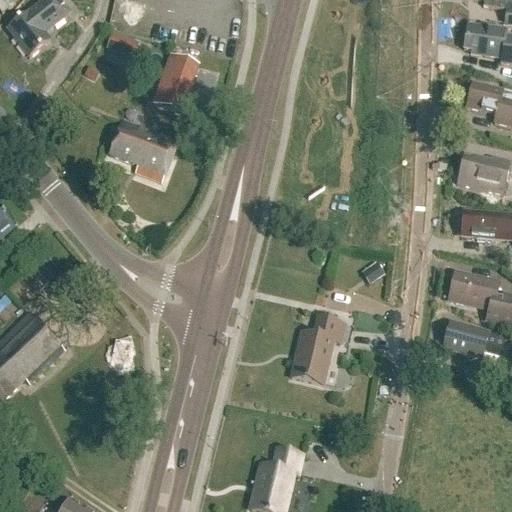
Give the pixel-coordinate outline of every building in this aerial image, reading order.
[(14,9),(8,0),(0,0),(0,15),(1,17),(14,9)] [(28,62),(50,45),(45,37),(70,18),(56,0),(42,0),(45,3),(6,32),(28,62)] [(511,0),(464,0),(464,2),(482,5),(481,11),(503,15),(500,30),(511,31),(511,0)] [(478,31),(466,30),(467,25),(466,25),(461,54),(483,57),(483,61),(500,63),(499,68),(511,70),(511,42),(503,41),(504,35),(493,33),(493,29),(479,27),(478,31)] [(154,107),(180,116),(193,81),(167,71),(154,107)] [(495,119),(493,127),(509,131),(511,121),(511,120),(511,97),(502,95),(471,88),(465,112),(495,119)] [(162,186),(177,146),(121,126),(109,159),(137,170),(134,176),(162,186)] [(489,166),(463,160),(457,188),(501,198),(509,167),(493,163),(489,166)] [(493,246),(493,243),(511,243),(511,221),(494,220),(495,219),(462,216),(462,222),(459,222),(458,233),(461,233),(460,240),(476,241),(476,245),(493,246)] [(0,243),(12,233),(0,218),(0,243)] [(376,267),(366,274),(374,286),(383,279),(376,267)] [(511,329),(511,325),(511,307),(495,304),(498,290),(454,280),(448,304),(488,313),(486,324),(511,329)] [(0,380),(0,403),(2,406),(24,386),(28,390),(64,356),(29,318),(0,345),(0,367),(6,374),(0,380)] [(340,348),(345,328),(318,322),(313,340),(302,337),(291,382),(323,390),(333,346),(340,348)] [(511,386),(511,353),(504,351),(506,344),(488,339),(488,337),(449,326),(442,353),(481,364),(479,368),(496,373),(495,378),(502,380),(501,384),(511,386)] [(300,480),(304,461),(277,454),(273,473),(261,470),(251,511),(284,511),(293,479),(300,480)] [(79,511),(69,505),(72,501),(56,491),(48,503),(56,508),(53,511),(79,511)]
